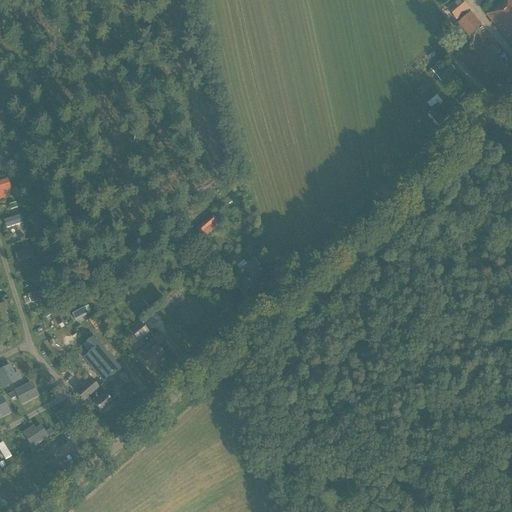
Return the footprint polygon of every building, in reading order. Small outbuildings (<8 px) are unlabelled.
[(511,0),(502,0),(486,15),(511,45),(511,0)] [(458,22),(465,31),(470,36),(482,25),(470,12),(461,1),(452,9),(461,20),(458,22)] [(435,75),(440,82),(455,70),(449,63),(435,75)] [(439,106),(442,103),(437,96),(427,104),(432,110),(428,114),(438,127),(449,118),(439,106)] [(0,181),(0,199),(5,198),(2,192),(10,189),(7,179),(0,181)] [(3,220),(6,228),(22,223),(20,215),(3,220)] [(195,229),(203,239),(218,226),(210,216),(195,229)] [(30,248),(14,254),(17,262),(33,257),(30,248)] [(264,276),(257,268),(259,266),(254,259),(239,271),(245,277),(244,278),(245,278),(242,280),(242,283),(247,288),(249,288),(252,286),(252,287),(264,276)] [(212,267),(230,285),(234,280),(216,263),(212,267)] [(21,275),(34,270),(32,264),(19,269),(21,275)] [(30,303),(45,299),(43,290),(28,294),(30,303)] [(0,324),(8,322),(5,311),(8,310),(6,302),(0,304),(0,324)] [(84,302),(69,309),(76,321),(90,313),(84,302)] [(52,314),(59,326),(69,320),(62,308),(52,314)] [(141,323),(130,332),(139,342),(149,332),(141,323)] [(145,356),(141,359),(152,371),(160,364),(162,365),(166,361),(165,360),(167,358),(157,346),(158,345),(159,347),(166,342),(159,334),(153,339),(154,340),(141,351),(145,356)] [(120,369),(94,338),(84,346),(110,377),(120,369)] [(124,357),(117,363),(125,372),(132,366),(124,357)] [(0,369),(0,381),(4,388),(22,379),(18,372),(14,374),(10,365),(0,369)] [(124,378),(132,387),(141,378),(133,370),(124,378)] [(109,392),(103,385),(99,388),(92,380),(77,394),(84,402),(86,399),(92,406),(94,405),(102,414),(114,404),(105,395),(109,392)] [(14,391),(21,405),(39,396),(31,382),(14,391)] [(0,397),(0,418),(11,413),(2,396),(0,397)] [(63,427),(74,419),(66,407),(55,414),(63,427)] [(33,425),(22,433),(31,447),(47,436),(40,425),(35,429),(33,425)] [(17,432),(11,436),(19,450),(25,446),(17,432)] [(2,442),(0,443),(0,452),(5,460),(11,456),(2,442)] [(21,452),(27,455),(31,450),(25,446),(21,452)]
